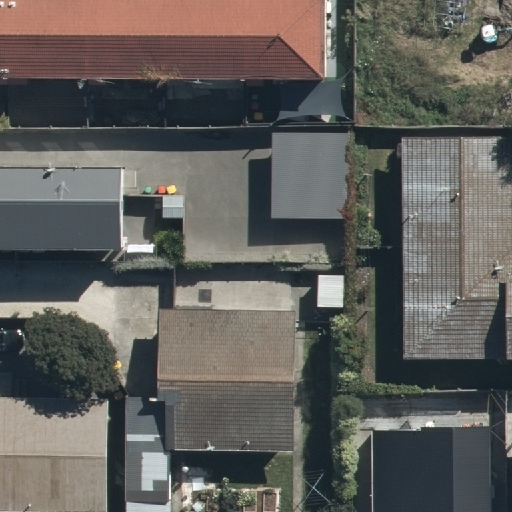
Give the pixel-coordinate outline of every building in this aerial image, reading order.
[(328,0),(0,0),(0,90),(329,89),(328,0)] [(349,134),(273,131),(271,219),(347,221),(349,134)] [(511,154),(400,155),(401,378),(511,377),(511,154)] [(130,168),(0,166),(0,250),(129,252),(130,168)] [(163,398),(136,398),(135,511),(173,511),(173,454),(298,453),(298,317),(162,318),(163,398)] [(0,401),(0,511),(113,511),(115,404),(0,401)] [(503,511),(501,421),(434,420),(434,434),(382,433),(381,511),(503,511)]
